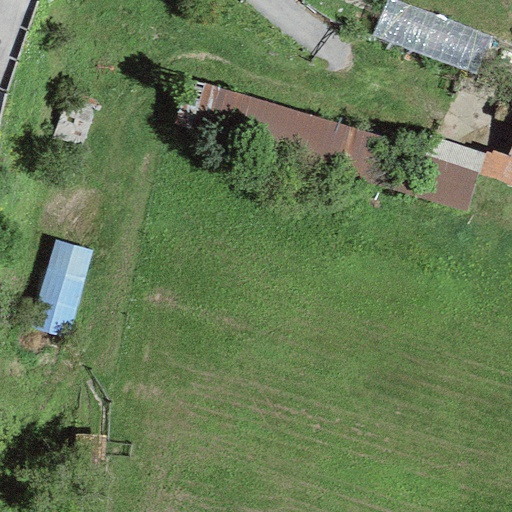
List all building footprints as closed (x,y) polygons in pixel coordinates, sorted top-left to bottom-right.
[(388,0),(372,36),(473,76),(489,38),(395,0),(388,0)] [(175,121),(341,170),(354,129),(184,79),(175,121)] [(341,170),(465,212),(477,174),(483,155),(427,136),(422,151),(354,129),(341,170)] [(511,141),(506,156),(484,152),(483,155),(477,174),(511,188),(511,187),(511,141)] [(67,339),(92,252),(54,241),(29,328),(67,339)]
